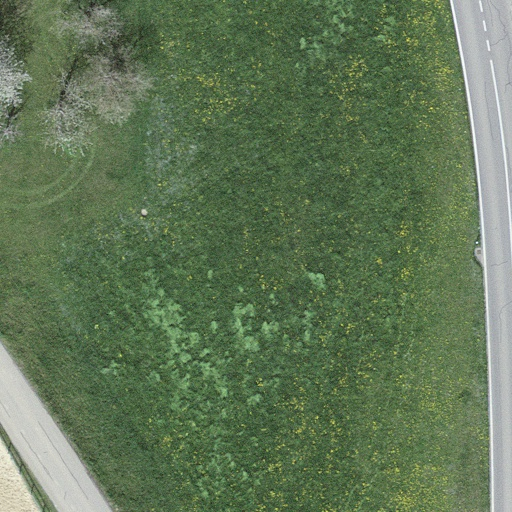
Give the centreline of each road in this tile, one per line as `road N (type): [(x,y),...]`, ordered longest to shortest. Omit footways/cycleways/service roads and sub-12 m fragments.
road 1 (secondary): [(511,247),(479,0)]
road 2 (unclassified): [(0,375),(92,511)]
